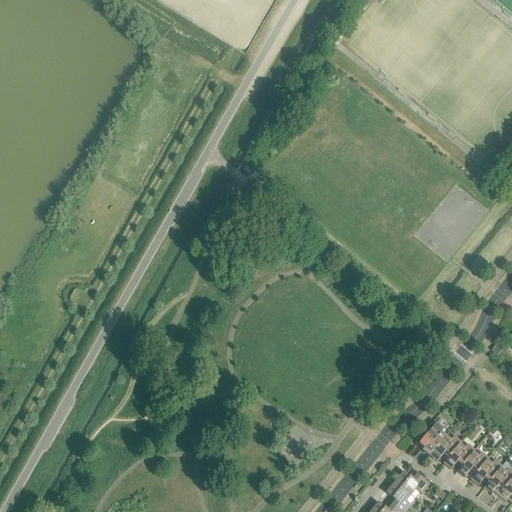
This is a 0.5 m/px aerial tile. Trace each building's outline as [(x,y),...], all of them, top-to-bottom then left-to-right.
[(246,166),(243,170),(248,174),(251,171),(246,166)] [(272,198),(255,185),(245,196),(262,210),(272,198)] [(429,457),(446,437),(441,433),(444,429),(437,423),(419,446),(424,449),(422,451),(429,457)] [(443,465),(459,445),(461,443),(454,437),(451,441),(446,437),(429,457),(437,463),(438,461),(443,465)] [(457,473),(473,453),(475,451),(467,445),(464,449),(459,445),(443,465),(450,471),(452,469),(457,473)] [(470,481),(487,461),(488,459),(481,453),(478,457),(473,453),(457,473),(464,479),(466,477),(470,481)] [(484,489),(500,469),(502,467),(495,461),(492,465),(487,461),(470,481),(478,487),(479,485),(484,489)] [(498,497),(511,479),(511,472),(508,469),(505,473),(500,469),(484,489),(491,495),(493,493),(498,497)] [(429,485),(417,475),(413,480),(404,472),(395,483),(411,496),(416,490),(421,494),(429,485)] [(511,505),(511,504),(511,479),(498,497),(505,503),(507,501),(511,505)] [(406,502),(411,496),(395,483),(386,494),(395,502),(392,506),(398,511),(406,511),(411,507),(406,502)] [(398,511),(392,506),(388,511),(379,503),(371,511),(398,511)]
